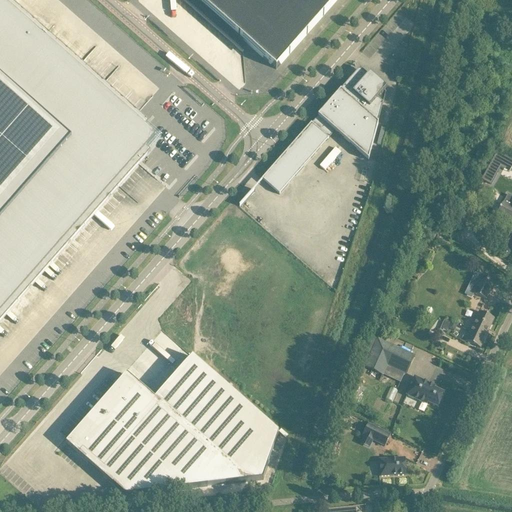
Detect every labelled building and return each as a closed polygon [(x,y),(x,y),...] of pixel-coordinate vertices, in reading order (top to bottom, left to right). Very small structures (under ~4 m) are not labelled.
[(0,0),(0,324),(151,154),(146,150),(156,139),(145,129),(149,125),(5,0),(0,0)] [(337,0),(179,0),(242,55),(243,53),(244,42),(276,70),(337,0)] [(360,70),(262,181),(279,195),(335,132),(368,161),(386,93),(385,92),(387,90),(370,75),(368,77),(360,70)] [(496,153),(482,181),(491,186),(506,159),(496,153)] [(511,196),(508,195),(502,206),(502,205),(496,216),(511,224),(511,196)] [(311,268),(331,285),(340,274),(320,258),(311,268)] [(494,282),(485,278),(481,276),(473,294),(486,300),(494,282)] [(494,319),(485,315),(479,312),(465,342),(480,349),(494,319)] [(445,321),(441,330),(447,332),(448,329),(455,332),(457,326),(445,321)] [(406,374),(411,363),(414,357),(378,340),(365,367),(382,375),(387,366),(406,374)] [(72,443),(69,447),(77,453),(76,454),(125,497),(263,481),(279,433),(192,357),(155,400),(137,384),(137,385),(130,378),(126,382),(123,379),(69,440),(72,443)] [(434,390),(435,388),(414,378),(411,384),(406,396),(426,406),(427,404),(437,409),(444,394),(434,390)] [(385,447),(390,436),(391,435),(368,424),(362,436),(385,447)] [(378,461),(379,478),(406,476),(405,459),(378,461)]
